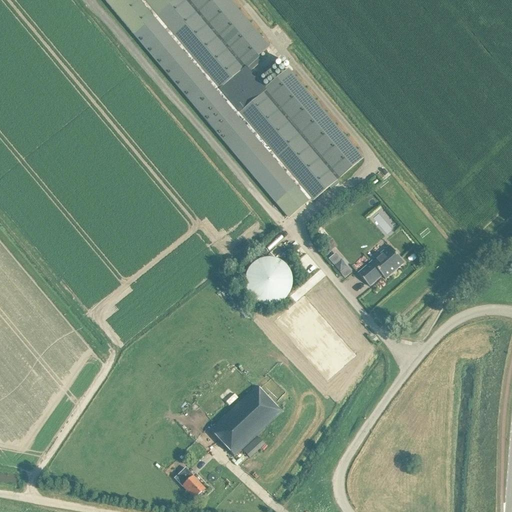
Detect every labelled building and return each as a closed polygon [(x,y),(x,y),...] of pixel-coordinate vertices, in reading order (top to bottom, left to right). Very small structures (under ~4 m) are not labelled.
[(269,48),(238,10),(228,0),(103,0),(287,217),(310,198),(311,199),(361,157),(287,69),(264,89),(250,72),(262,62),(258,57),(269,48)] [(285,56),(284,65),(293,65),(294,56),(285,56)] [(393,251),(389,246),(358,273),(370,287),(382,276),(386,280),(404,264),(398,256),(399,254),(396,251),(393,251)] [(270,306),(275,305),(279,303),(283,300),(287,297),(289,293),(291,288),(292,284),(292,279),(291,274),(288,270),(286,266),(284,265),(282,263),(278,260),(273,259),(268,258),(264,259),(259,260),(255,262),(251,265),(248,269),(246,273),(245,278),(244,283),(245,288),(247,292),(249,296),(252,300),(256,303),(261,305),(265,306),(270,306)] [(337,354),(345,346),(341,342),(333,350),(337,354)] [(330,352),(325,357),(333,366),(338,362),(330,352)] [(237,366),(247,377),(252,373),(242,362),(237,366)] [(208,419),(248,382),(233,365),(193,402),(208,419)] [(234,457),(281,413),(256,386),(209,431),(227,450),(234,457)] [(247,459),(262,445),(255,438),(241,452),(247,459)] [(204,490),(198,483),(199,483),(185,468),(174,479),(182,488),(182,487),(194,500),(204,490)]
